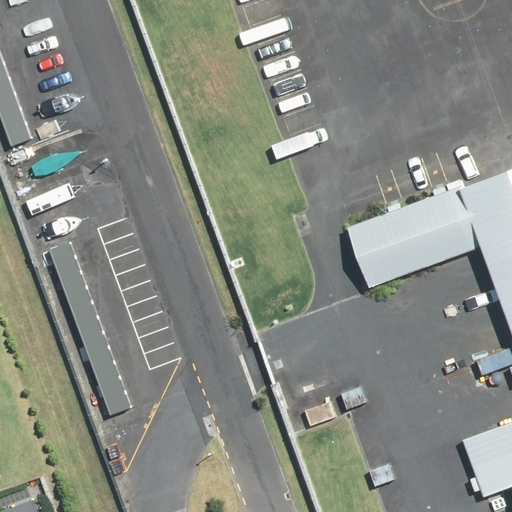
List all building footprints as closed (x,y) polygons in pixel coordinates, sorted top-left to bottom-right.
[(0,54),(0,120),(7,142),(28,135),(0,54)] [(511,153),(340,216),(368,290),(473,252),(511,356),(511,153)] [(64,242),(49,247),(103,410),(118,405),(64,242)] [(511,422),(458,442),(479,499),(507,489),(511,503),(511,422)] [(35,511),(30,498),(0,509),(0,511),(35,511)]
